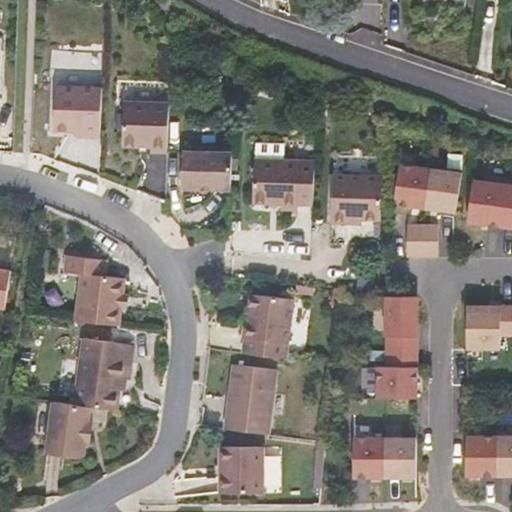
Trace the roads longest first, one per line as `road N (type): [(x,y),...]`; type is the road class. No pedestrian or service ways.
road 1 (residential): [(0,175),(126,221),(148,241),(180,302),(186,334),(172,436),(139,474),(85,511)]
road 2 (residential): [(213,0),(297,37),(511,108)]
